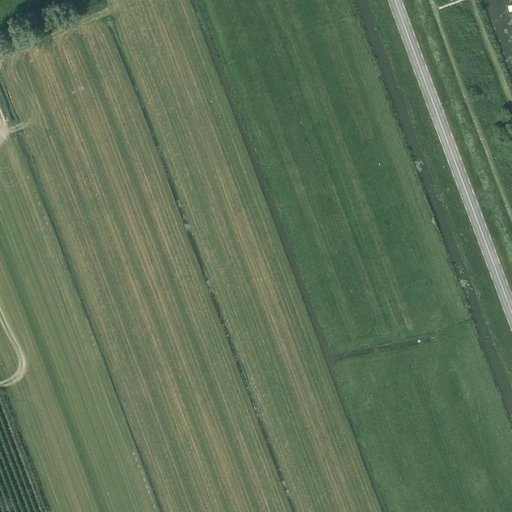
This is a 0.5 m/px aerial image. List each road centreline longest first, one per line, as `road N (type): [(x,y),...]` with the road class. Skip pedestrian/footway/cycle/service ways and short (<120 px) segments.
road 1 (secondary): [(511,311),(395,0)]
road 2 (unknown): [(415,11),(511,268)]
road 3 (track): [(511,210),(433,0)]
